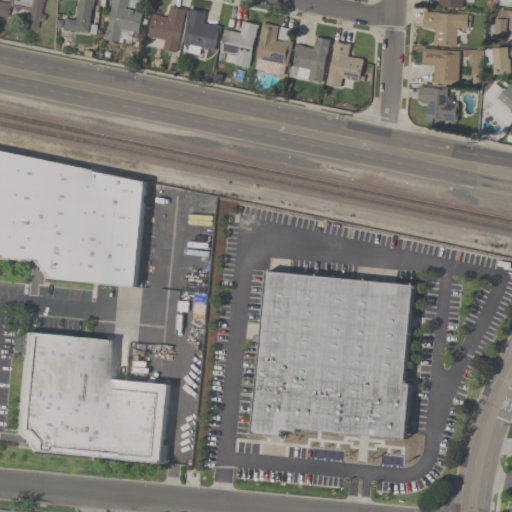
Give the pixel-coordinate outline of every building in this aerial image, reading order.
[(44,0),(8,0),(7,7),(31,10),(27,30),(39,32),(44,0)] [(94,0),(74,0),(77,0),(74,22),(65,21),(63,32),(89,35),(94,0)] [(112,0),(105,41),(122,44),(124,33),(139,36),(143,12),(131,10),(133,0),(112,0)] [(469,0),(437,0),(437,7),(469,9),(469,0)] [(152,15),(148,39),(164,42),(163,50),(177,52),(185,10),(169,7),(166,18),(152,15)] [(183,53),(204,56),(205,50),(215,52),(219,26),(205,24),(206,12),(189,10),(183,53)] [(495,37),(511,36),(511,11),(496,12),(495,37)] [(469,26),(469,14),(423,13),(422,33),(433,33),(433,45),(458,46),(458,26),(469,26)] [(258,25),(239,21),(237,31),(224,29),(220,52),(230,54),(228,64),(249,68),(258,25)] [(285,77),(295,30),(263,23),(253,70),(285,77)] [(322,84),(331,40),(315,36),(313,48),(296,44),(290,77),(322,84)] [(352,57),(354,45),(334,42),(326,85),(343,89),(345,79),(360,82),(364,59),(352,57)] [(511,74),(511,64),(511,63),(511,48),(486,49),(486,66),(495,65),(495,75),(511,74)] [(459,50),(422,50),(422,65),(432,65),(432,85),(459,85),(459,50)] [(485,114),(511,126),(511,85),(508,84),(506,89),(492,82),(484,99),(491,102),(485,114)] [(456,123),(457,102),(447,101),(448,89),(419,88),(418,104),(427,105),(427,122),(456,123)] [(145,172),(0,160),(0,256),(38,260),(36,278),(138,287),(140,258),(138,258),(145,172)] [(253,434),(282,436),(282,430),(403,439),(415,285),(266,273),(253,434)] [(164,291),(140,290),(139,326),(163,327),(164,291)] [(25,333),(17,437),(27,438),(25,452),(163,463),(170,385),(108,380),(111,340),(25,333)]
